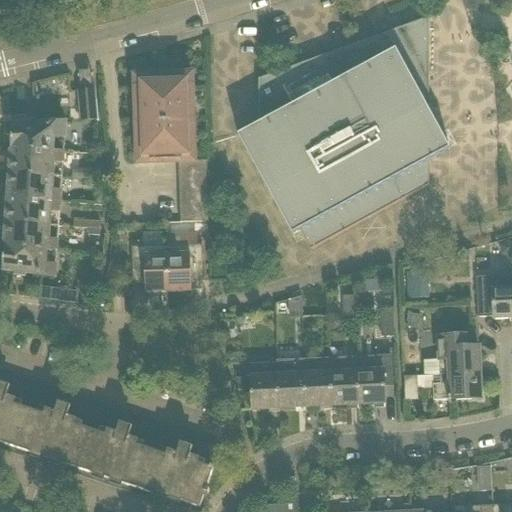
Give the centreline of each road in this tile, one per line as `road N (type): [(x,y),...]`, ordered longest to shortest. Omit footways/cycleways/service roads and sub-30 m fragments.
road 1 (track): [(210,310),(511,225)]
road 2 (residential): [(227,511),(263,470),(301,453),(463,437),(511,424)]
road 3 (residential): [(240,0),(0,65)]
road 4 (residential): [(0,312),(107,327),(210,310)]
